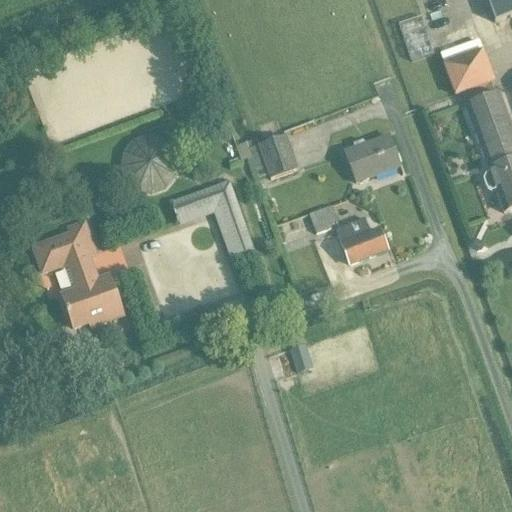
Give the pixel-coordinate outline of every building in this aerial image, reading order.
[(511,0),(484,0),(493,24),(511,17),(511,0)] [(421,16),(398,23),(410,61),(433,53),(421,16)] [(511,133),(498,95),(465,107),(487,169),(511,160),(511,133)] [(256,142),(246,146),(258,183),(269,179),(270,183),(297,173),(285,139),(258,149),(256,142)] [(352,147),(354,151),(343,155),(355,186),(400,169),(388,139),(364,148),(362,143),(352,147)] [(485,177),(483,182),(487,191),(491,194),(495,193),(503,215),(511,211),(511,160),(487,169),(490,176),(485,177)] [(172,205),(178,226),(212,214),(217,215),(233,261),(253,254),(229,185),(172,205)] [(331,209),(309,217),(316,237),(331,231),(330,228),(337,225),(331,209)] [(378,232),(369,235),(364,222),(335,233),(349,269),(387,254),(378,232)] [(89,326),(90,330),(107,324),(105,320),(121,314),(109,282),(98,286),(88,260),(95,257),(84,226),(68,232),(71,240),(54,246),(53,244),(33,251),(42,276),(62,269),(71,295),(61,299),(73,331),(89,326)] [(470,243),(468,247),(468,251),(477,256),(480,254),(483,250),(482,246),(474,241),(470,243)]
